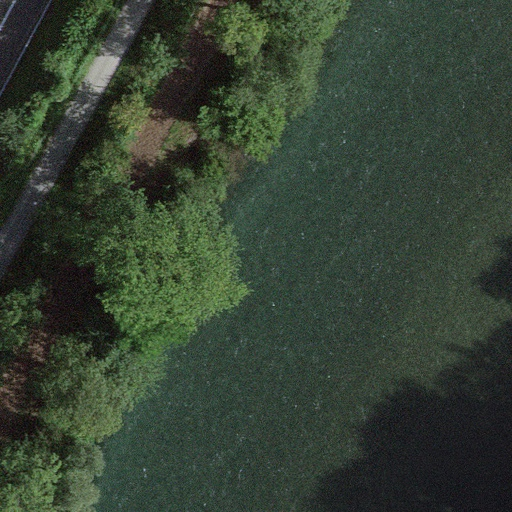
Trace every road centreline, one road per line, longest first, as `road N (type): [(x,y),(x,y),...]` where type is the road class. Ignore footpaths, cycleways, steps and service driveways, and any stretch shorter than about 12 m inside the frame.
road 1 (unknown): [(246,0),(0,433)]
road 2 (track): [(144,0),(0,266)]
